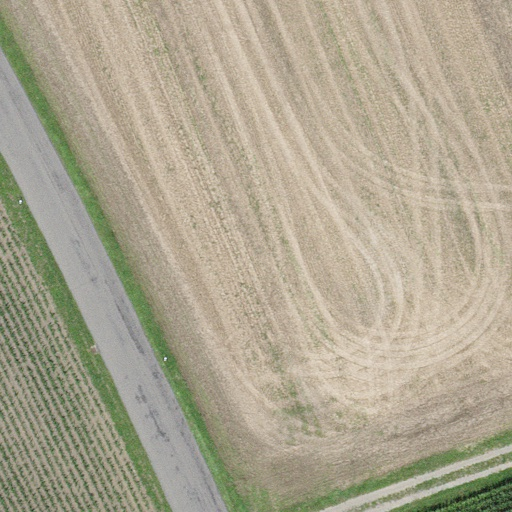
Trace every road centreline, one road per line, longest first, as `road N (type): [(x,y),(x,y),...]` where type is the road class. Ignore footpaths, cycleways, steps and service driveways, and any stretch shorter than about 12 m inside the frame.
road 1 (tertiary): [(0,90),(206,511)]
road 2 (track): [(360,511),(511,457)]
